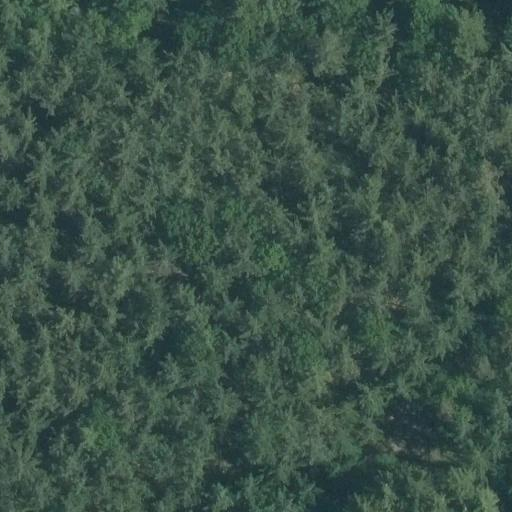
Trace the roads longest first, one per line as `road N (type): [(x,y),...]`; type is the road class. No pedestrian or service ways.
road 1 (track): [(511,316),(398,436)]
road 2 (track): [(510,511),(398,436)]
